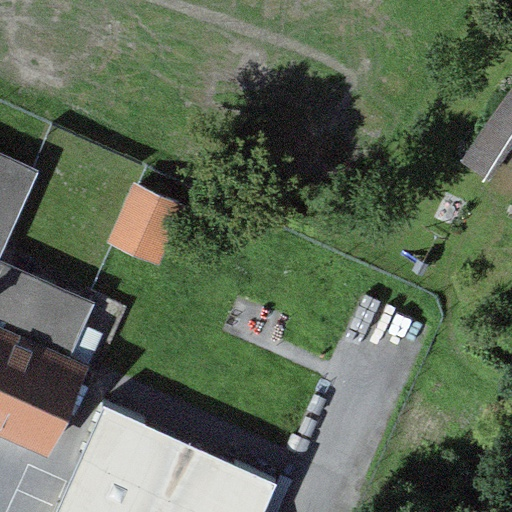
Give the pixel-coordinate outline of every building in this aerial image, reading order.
[(511,81),(463,157),(487,172),(511,133),(511,81)] [(77,166),(0,132),(0,402),(64,431),(99,350),(13,313),(77,166)] [(508,185),(511,179),(511,138),(487,167),(508,185)] [(193,197),(141,178),(122,230),(174,249),(193,197)] [(282,511),(306,459),(127,381),(69,511),(282,511)]
